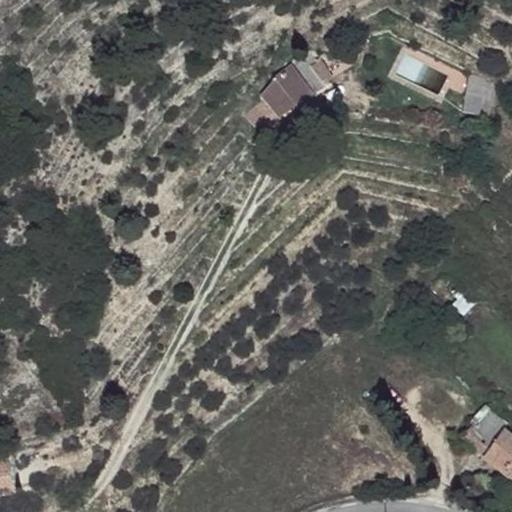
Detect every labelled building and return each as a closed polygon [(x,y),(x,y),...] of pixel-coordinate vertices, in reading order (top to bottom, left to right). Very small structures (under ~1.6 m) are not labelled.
[(455,0),(467,33),(481,27),(469,0),(455,0)] [(290,79),(305,95),(317,83),(300,69),(290,79)] [(276,122),(305,95),(290,79),(274,90),(276,95),(263,106),(276,122)] [(484,446),(497,428),(471,404),(459,424),(467,430),(484,446)] [(511,441),(497,428),(484,446),(467,430),(456,443),(511,486),(511,441)]
